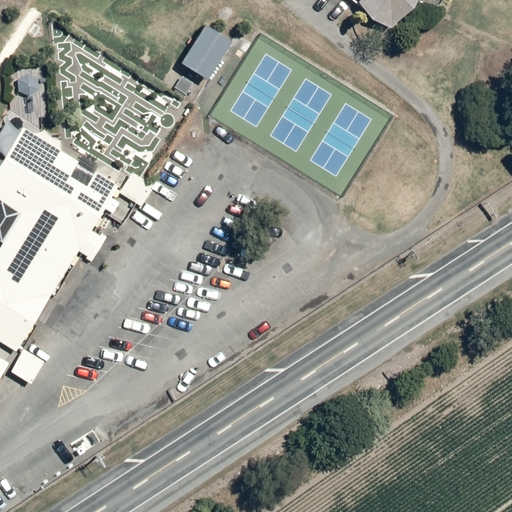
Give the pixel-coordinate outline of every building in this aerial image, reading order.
[(350,0),(357,5),(370,22),(391,29),(412,11),(417,4),(427,10),(434,12),(443,0),(350,0)] [(233,43),(204,25),(180,65),(208,83),(233,43)] [(194,83),(182,78),(175,89),(186,95),(194,83)] [(96,234),(92,231),(112,197),(116,199),(120,195),(125,197),(119,208),(129,214),(135,204),(142,207),(155,186),(133,173),(121,192),(117,189),(118,187),(95,173),(87,188),(70,177),(78,162),(62,152),(23,129),(0,164),(0,201),(1,202),(0,203),(0,242),(2,244),(0,248),(0,342),(16,352),(34,323),(51,296),(71,264),(79,253),(86,257),(85,259),(91,263),(99,250),(107,238),(101,235),(99,236),(96,234)] [(45,363),(24,350),(11,372),(31,385),(45,363)] [(9,363),(0,357),(0,377),(6,368),(9,363)]
